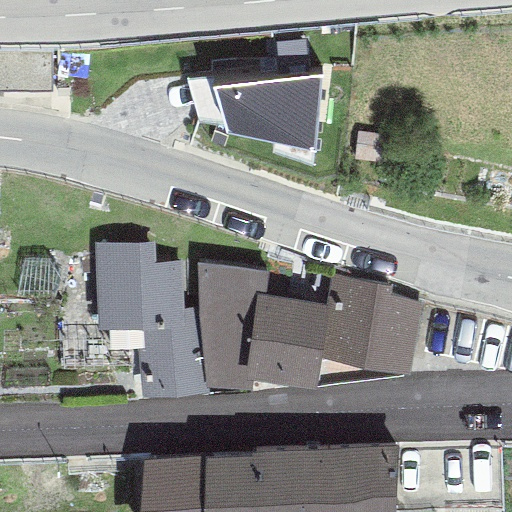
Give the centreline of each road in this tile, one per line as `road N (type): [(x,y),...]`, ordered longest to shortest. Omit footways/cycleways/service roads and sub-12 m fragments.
road 1 (tertiary): [(0,139),(86,151),(356,242),(511,280)]
road 2 (tertiary): [(511,405),(0,428)]
road 3 (tertiary): [(292,0),(0,18)]
